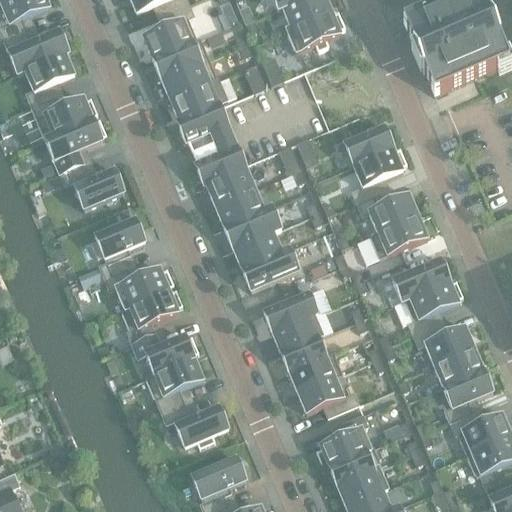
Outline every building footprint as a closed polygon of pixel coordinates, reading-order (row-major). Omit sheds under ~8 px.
[(50,14),(43,0),(19,0),(0,8),(0,29),(1,32),(0,32),(0,39),(3,47),(27,36),(23,25),(50,14)] [(0,0),(0,8),(19,0),(0,0)] [(177,0),(128,0),(137,19),(179,2),(177,0)] [(229,6),(226,0),(216,0),(221,10),(229,6)] [(270,0),(278,16),(316,0),(270,0)] [(324,0),(316,0),(278,16),(278,17),(283,15),(291,34),(286,36),(287,37),(332,18),(324,0)] [(510,69),(481,0),(467,0),(403,27),(413,51),(413,52),(413,53),(421,50),(430,73),(423,76),(423,77),(424,77),(435,101),(498,74),(510,69)] [(339,36),(345,34),(341,24),(335,26),(332,18),(287,37),(297,59),(316,51),(318,56),(328,52),(326,47),(341,40),(339,36)] [(188,24),(143,43),(153,66),(201,45),(200,43),(197,45),(188,24)] [(259,37),(254,26),(245,30),(250,41),(259,37)] [(59,36),(32,47),(27,36),(3,47),(17,80),(68,58),(59,36)] [(248,50),(243,38),(234,42),(239,53),(248,50)] [(201,45),(153,66),(162,86),(210,66),(201,45)] [(252,60),(248,50),(239,53),(244,64),(252,60)] [(239,53),(234,56),(239,66),(244,64),(239,53)] [(75,81),(66,60),(69,59),(68,58),(17,80),(18,81),(25,77),(33,96),(26,99),(31,113),(39,109),(35,98),(75,81)] [(284,86),(274,63),(262,68),(272,92),(284,86)] [(210,66),(162,86),(171,107),(218,87),(210,66)] [(266,94),(256,70),(244,76),(254,99),(266,94)] [(218,87),(171,107),(179,127),(177,128),(177,129),(228,108),(218,87)] [(92,123),(98,121),(91,105),(86,107),(84,104),(60,114),(55,102),(39,109),(31,113),(45,146),(93,126),(92,123)] [(221,115),(221,113),(220,112),(228,109),(228,108),(177,129),(186,150),(188,149),(190,153),(192,152),(195,159),(233,143),(221,115)] [(103,148),(101,144),(107,142),(100,126),(94,128),(93,126),(45,146),(59,179),(67,176),(83,169),(79,158),(103,148)] [(384,133),(344,150),(353,172),(394,155),(384,133)] [(246,174),(245,171),(233,143),(195,159),(197,164),(195,165),(197,170),(195,171),(204,192),(246,174)] [(319,168),(309,144),(296,149),(306,174),(319,168)] [(301,176),(291,152),(278,157),(289,181),(293,180),(301,176)] [(401,173),(407,171),(400,155),(395,157),(394,155),(353,172),(363,194),(403,177),(401,173)] [(246,174),(204,192),(204,193),(206,192),(215,213),(255,195),(246,174)] [(114,175),(97,182),(95,177),(72,186),(67,176),(59,179),(65,192),(73,189),(84,216),(124,199),(114,175)] [(306,187),(301,176),(293,180),(297,191),(306,187)] [(255,195),(215,213),(224,233),(272,213),(271,212),(264,215),(255,195)] [(409,200),(385,210),(380,199),(356,209),(362,223),(370,220),(378,238),(370,241),(370,243),(418,222),(409,200)] [(319,218),(314,207),(306,210),(310,221),(319,218)] [(336,218),(331,207),(322,211),(327,222),(336,218)] [(272,213),(224,233),(233,254),(281,234),(272,213)] [(323,229),(319,218),(310,221),(315,232),(323,229)] [(418,222),(370,243),(380,265),(428,245),(418,222)] [(97,245),(91,248),(98,265),(104,262),(106,268),(99,272),(104,285),(112,281),(108,271),(130,261),(128,255),(145,248),(135,225),(95,242),(97,245)] [(273,238),(281,235),(281,234),(233,254),(242,275),(289,255),(289,254),(281,257),(273,238)] [(350,252),(345,240),(337,244),(341,255),(350,252)] [(289,255),(242,275),(251,297),(299,277),(289,255)] [(347,270),(343,258),(337,261),(334,262),(339,273),(347,270)] [(333,263),(324,267),(327,276),(337,272),(333,263)] [(440,265),(392,285),(402,308),(450,287),(440,265)] [(350,277),(347,270),(339,273),(343,284),(346,283),(352,281),(350,277)] [(363,284),(359,273),(350,277),(352,281),(355,288),(363,284)] [(174,291),(167,276),(162,278),(160,274),(133,286),(128,275),(112,281),(104,285),(110,298),(117,295),(124,314),(121,316),(122,317),(170,296),(168,294),(174,291)] [(368,296),(363,284),(355,288),(359,299),(368,296)] [(451,290),(450,287),(402,308),(402,309),(406,307),(414,328),(459,309),(458,306),(463,303),(457,288),(451,290)] [(179,318),(170,296),(122,317),(130,337),(127,338),(132,351),(156,341),(152,330),(179,318)] [(312,298),(307,299),(263,318),(272,339),(314,322),(321,319),(312,298)] [(363,324),(359,313),(350,317),(355,328),(363,324)] [(314,322),(272,339),(281,359),(322,341),(314,322)] [(368,335),(363,324),(355,328),(360,339),(368,335)] [(465,333),(425,350),(434,372),(475,355),(465,333)] [(392,351),(387,340),(379,343),(383,354),(392,351)] [(193,361),(199,359),(192,344),(187,346),(185,342),(161,352),(156,341),(132,351),(138,365),(146,361),(154,380),(146,383),(146,384),(194,364),(193,361)] [(318,344),(323,343),(322,341),(281,359),(289,379),(334,360),(334,359),(326,362),(318,344)] [(396,362),(392,351),(383,354),(388,365),(396,362)] [(380,364),(375,353),(367,357),(372,367),(380,364)] [(483,376),(475,355),(434,372),(443,393),(483,376)] [(334,360),(289,379),(298,399),(343,380),(334,360)] [(204,386),(200,377),(194,364),(146,384),(160,418),(184,407),(180,396),(204,386)] [(385,375),(380,364),(372,367),(377,378),(385,375)] [(493,398),(483,376),(443,393),(452,413),(444,416),(450,430),(474,419),(469,408),(493,398)] [(335,384),(343,381),(343,380),(298,399),(307,420),(344,404),(335,384)] [(411,395),(406,384),(397,388),(402,399),(411,395)] [(219,412),(198,421),(196,415),(189,418),(184,407),(160,418),(166,431),(174,428),(185,454),(198,449),(200,454),(215,448),(213,442),(229,436),(219,412)] [(502,420),(478,430),(458,439),(467,461),(511,442),(502,420)] [(407,426),(399,430),(403,441),(412,437),(407,426)] [(424,427),(416,431),(420,442),(429,438),(424,427)] [(369,456),(360,435),(320,452),(329,473),(369,456)] [(429,438),(420,442),(425,453),(433,450),(429,438)] [(511,443),(511,442),(467,461),(476,483),(511,468),(511,443)] [(415,446),(407,450),(412,461),(420,457),(415,446)] [(378,475),(369,456),(329,473),(337,492),(378,475)] [(420,457),(412,461),(416,472),(425,468),(420,457)] [(230,494),(247,487),(237,463),(192,482),(203,509),(200,510),(200,511),(228,511),(225,502),(232,499),(230,494)] [(346,511),(386,495),(378,475),(337,492),(345,511),(346,511)] [(0,511),(18,511),(11,496),(20,492),(14,478),(0,484),(0,511)] [(438,484),(432,486),(429,487),(434,498),(443,495),(438,484)] [(503,485),(493,489),(498,500),(507,496),(503,485)] [(457,505),(452,494),(444,497),(448,508),(457,505)] [(498,500),(489,504),(492,511),(511,511),(511,494),(507,496),(498,500)] [(393,511),(386,495),(346,511),(393,511)]
